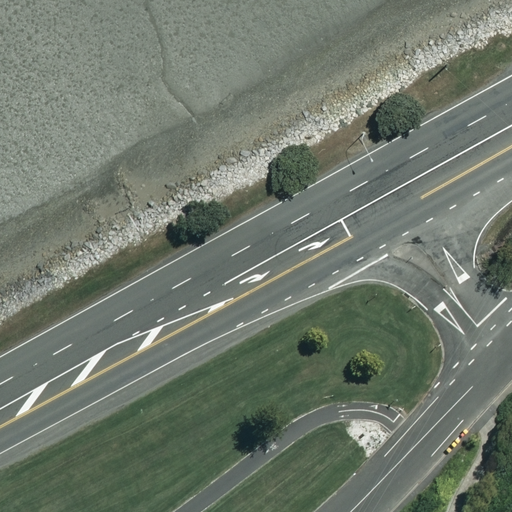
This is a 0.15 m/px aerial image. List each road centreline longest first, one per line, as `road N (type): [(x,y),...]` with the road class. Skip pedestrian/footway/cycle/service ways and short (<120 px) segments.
road 1 (trunk): [(0,425),(390,215)]
road 2 (residential): [(500,358),(349,511)]
road 3 (unclassified): [(390,215),(500,358)]
road 4 (trunk): [(511,145),(390,215)]
